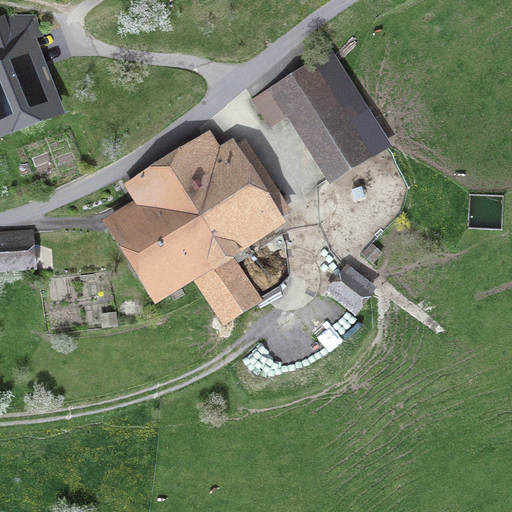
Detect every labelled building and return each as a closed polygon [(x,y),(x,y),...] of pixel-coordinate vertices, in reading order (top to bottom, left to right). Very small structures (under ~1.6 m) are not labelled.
[(0,148),(66,122),(28,24),(0,34),(0,148)] [(375,162),(315,65),(254,103),(275,137),(287,129),(327,192),(375,162)] [(143,317),(195,286),(235,261),(292,226),(244,147),(223,160),(210,139),(121,194),(130,209),(92,233),(143,317)] [(0,280),(35,279),(34,240),(0,240),(0,280)] [(235,261),(195,286),(223,332),(263,307),(235,261)] [(351,323),(374,294),(344,271),(321,299),(351,323)]
